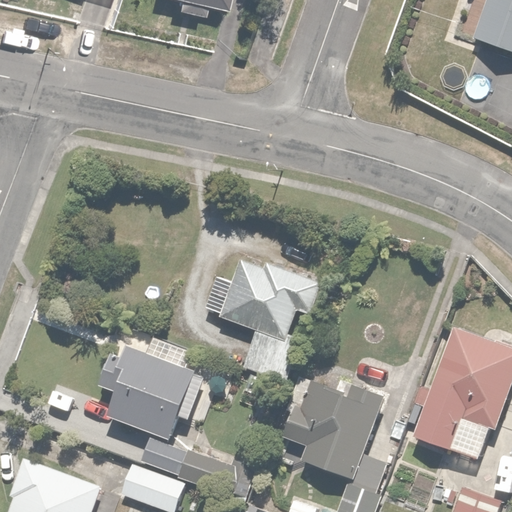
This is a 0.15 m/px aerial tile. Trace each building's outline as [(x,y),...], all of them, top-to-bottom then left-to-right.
[(173,0),(172,7),(202,14),(205,5),(220,8),(222,0),(173,0)] [(511,0),(489,0),(476,39),(511,50),(511,0)] [(326,284),(247,259),(239,283),(221,277),(210,312),(227,317),(225,322),(258,333),(246,371),(290,385),(303,345),(293,341),(301,314),(315,319),(326,284)] [(484,462),(496,426),(504,429),(511,403),(511,347),(457,328),(419,440),(455,452),(484,462)] [(339,344),(335,364),(358,368),(362,348),(339,344)] [(198,373),(130,350),(127,358),(113,354),(101,390),(118,396),(110,420),(174,443),(198,373)] [(369,459),(386,398),(358,389),(353,404),(316,393),(310,417),(296,413),(287,443),(309,449),(304,467),(384,490),(391,465),(369,459)] [(231,464),(192,452),(184,478),(223,489),(231,464)] [(9,511),(100,511),(108,492),(28,463),(9,511)] [(181,511),(190,484),(134,466),(123,499),(165,511),(181,511)] [(381,511),(386,496),(348,484),(339,511),(381,511)] [(503,511),(506,506),(464,491),(456,511),(503,511)] [(293,499),(289,511),(319,511),(321,506),(293,499)]
